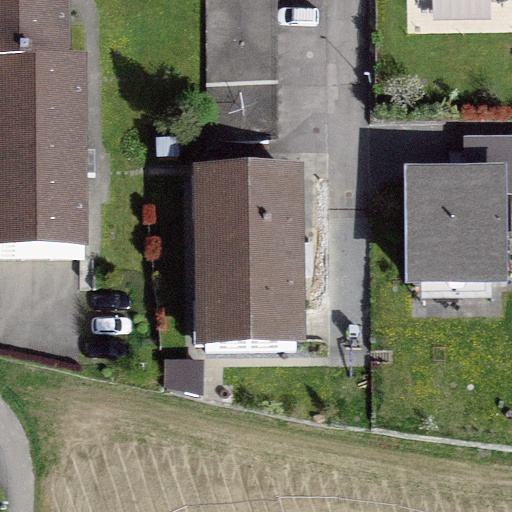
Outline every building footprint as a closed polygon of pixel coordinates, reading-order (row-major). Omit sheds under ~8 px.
[(0,0),(0,70),(65,70),(63,0),(0,0)] [(205,0),(207,86),(267,86),(266,0),(205,0)] [(0,70),(0,260),(82,260),(81,70),(65,70),(0,70)] [(267,143),(267,86),(207,86),(208,144),(267,143)] [(205,353),(295,352),(293,180),(203,181),(205,353)] [(410,184),(411,282),(501,281),(500,183),(410,184)]
